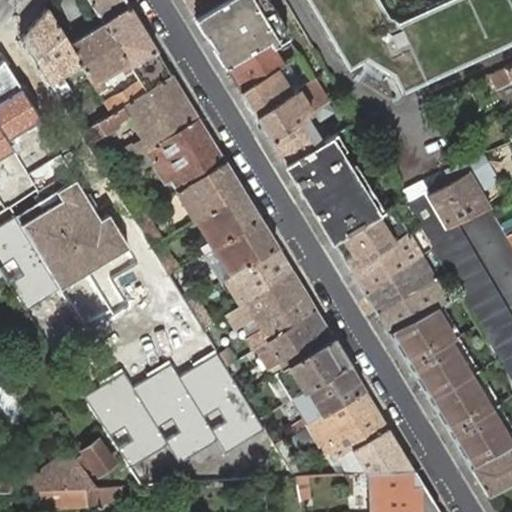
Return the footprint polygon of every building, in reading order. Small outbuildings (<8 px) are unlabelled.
[(57,0),(52,0),(46,8),(59,29),(71,21),(57,0)] [(88,0),(102,21),(103,22),(129,6),(124,0),(88,0)] [(183,0),(195,18),(222,0),(183,0)] [(251,0),(222,0),(195,18),(213,48),(222,43),(232,60),(263,43),(267,41),(271,46),(278,42),(251,0)] [(511,0),(306,0),(347,69),(348,68),(365,58),(366,56),(393,74),(393,75),(400,92),(511,40),(511,0)] [(155,49),(129,6),(103,22),(127,60),(129,65),(134,72),(139,80),(145,90),(171,75),(155,49)] [(46,8),(21,37),(49,82),(58,95),(68,89),(59,76),(80,63),(67,43),(59,29),(46,8)] [(67,43),(80,63),(92,82),(108,72),(112,78),(125,70),(128,75),(134,72),(129,65),(127,60),(103,22),(102,21),(67,43)] [(286,62),(298,54),(287,36),(278,42),(271,46),(267,41),(263,43),(232,60),(224,66),(240,92),(280,66),(282,65),(286,62)] [(213,48),(224,66),(232,60),(222,43),(213,48)] [(365,58),(393,75),(393,74),(366,56),(365,58)] [(3,59),(0,62),(0,99),(21,87),(3,59)] [(295,89),(301,85),(286,62),(282,65),(280,66),(240,92),(254,116),(294,90),(295,89)] [(511,62),(503,66),(488,73),(495,89),(511,82),(511,81),(511,62)] [(104,84),(112,78),(108,72),(92,82),(96,91),(105,85),(104,84)] [(110,112),(80,131),(87,142),(107,129),(107,128),(116,123),(128,143),(119,148),(122,153),(120,154),(123,160),(125,158),(127,160),(133,157),(197,117),(171,75),(145,90),(110,112)] [(309,112),(327,102),(313,78),(301,85),(295,89),(294,90),(254,116),(268,138),(309,112)] [(104,103),(110,112),(145,90),(139,80),(104,103)] [(39,117),(21,87),(0,99),(0,128),(5,138),(39,117)] [(328,137),(330,135),(320,119),(333,111),(327,102),(309,112),(268,138),(284,164),(328,137)] [(223,160),(197,117),(133,157),(140,168),(151,160),(165,183),(169,181),(175,190),(223,160)] [(5,138),(0,128),(0,154),(11,148),(5,138)] [(331,240),(375,215),(328,137),(284,164),(307,202),(331,240)] [(453,180),(426,195),(445,228),(455,222),(488,206),(479,190),(492,183),(494,175),(479,150),(458,161),(446,167),(453,180)] [(241,189),(223,160),(175,190),(193,219),(241,189)] [(59,199),(18,223),(54,280),(60,288),(101,262),(127,245),(107,212),(98,218),(74,177),(54,190),(59,199)] [(259,217),(241,189),(193,219),(205,239),(199,243),(204,251),(210,247),(259,217)] [(13,215),(18,223),(59,199),(54,190),(13,215)] [(424,191),(404,202),(511,387),(511,319),(455,222),(445,228),(426,195),(424,191)] [(375,215),(331,240),(350,273),(408,233),(391,206),(375,215)] [(144,209),(133,216),(150,245),(159,240),(162,238),(144,209)] [(60,288),(13,215),(0,223),(0,264),(12,257),(22,273),(8,283),(25,310),(60,288)] [(276,246),(259,217),(210,247),(204,251),(201,253),(218,280),(222,278),(224,277),(227,275),(276,246)] [(363,293),(421,255),(408,233),(350,273),(363,293)] [(159,240),(150,245),(168,273),(177,268),(159,240)] [(227,275),(224,277),(241,303),(292,271),(276,246),(227,275)] [(374,312),(434,277),(421,255),(363,293),(374,312)] [(177,268),(168,273),(185,301),(193,296),(177,268)] [(246,338),(252,348),(256,346),(267,340),(315,310),(292,271),(241,303),(233,307),(226,312),(235,326),(242,322),(252,316),(261,329),(246,338)] [(442,302),(447,300),(434,277),(374,312),(386,331),(436,306),(442,302)] [(193,296),(185,301),(201,327),(211,321),(194,295),(193,296)] [(460,333),(442,302),(436,306),(454,336),(458,334),(460,333)] [(436,306),(386,331),(396,347),(403,343),(413,360),(406,364),(407,365),(450,339),(454,336),(436,306)] [(332,337),(315,310),(267,340),(271,347),(260,353),(259,354),(260,356),(255,359),(261,368),(266,366),(267,367),(279,359),(284,367),(332,337)] [(252,316),(242,322),(246,338),(261,329),(252,316)] [(469,373),(478,368),(458,334),(454,336),(450,339),(469,373)] [(290,398),(347,362),(332,337),(284,367),(275,372),(290,398)] [(418,384),(428,399),(469,373),(450,339),(407,365),(408,367),(414,363),(425,380),(418,384)] [(271,347),(267,340),(256,346),(260,353),(271,347)] [(403,343),(396,347),(402,357),(406,364),(413,360),(403,343)] [(217,351),(176,376),(201,415),(216,406),(226,422),(211,431),(217,439),(225,453),(265,429),(217,351)] [(167,362),(129,386),(154,425),(166,417),(177,433),(165,441),(170,449),(179,463),(217,439),(211,431),(201,415),(176,376),(167,362)] [(363,388),(347,362),(290,398),(306,423),(311,420),(363,388)] [(408,367),(418,384),(425,380),(414,363),(408,367)] [(469,373),(489,408),(498,402),(478,368),(469,373)] [(119,370),(83,393),(108,432),(119,425),(130,442),(119,449),(134,472),(170,449),(165,441),(154,425),(129,386),(119,370)] [(448,432),(489,408),(469,373),(428,399),(437,414),(443,410),(453,426),(447,430),(448,432)] [(363,388),(311,420),(315,426),(324,421),(339,446),(330,451),(334,458),(386,427),(363,388)] [(489,408),(510,444),(511,443),(511,426),(498,402),(489,408)] [(459,450),(469,467),(510,444),(489,408),(448,432),(449,434),(456,430),(465,447),(459,450)] [(443,410),(437,414),(447,430),(453,426),(443,410)] [(324,421),(315,426),(330,451),(339,446),(324,421)] [(412,469),(386,427),(334,458),(336,457),(346,473),(367,471),(395,470),(412,469)] [(449,434),(459,450),(465,447),(456,430),(449,434)] [(82,452),(96,471),(112,459),(97,439),(81,451),(82,452)] [(511,443),(510,444),(469,467),(486,494),(511,480),(511,443)] [(45,464),(66,488),(83,486),(95,486),(88,477),(73,458),(66,449),(45,464)] [(73,458),(88,477),(96,471),(82,452),(73,458)] [(21,481),(30,489),(38,489),(66,488),(45,464),(21,481)] [(0,490),(8,490),(26,490),(0,466),(0,490)] [(438,511),(421,483),(412,469),(395,470),(367,471),(368,503),(369,511),(438,511)] [(306,475),(293,475),(298,499),(308,498),(306,475)] [(122,498),(120,485),(95,486),(83,486),(86,503),(122,498)] [(41,506),(86,503),(83,486),(66,488),(38,489),(41,506)] [(344,511),(369,511),(368,503),(344,503),(344,511)]
